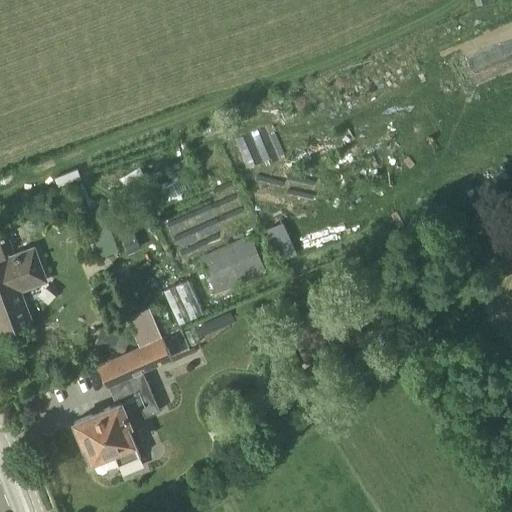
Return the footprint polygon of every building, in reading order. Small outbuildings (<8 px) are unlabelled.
[(272,157),(268,144),(258,147),(253,132),(236,138),(244,166),(272,157)] [(159,185),(168,200),(182,192),(174,177),(159,185)] [(178,257),(220,240),(214,224),(242,213),(234,193),(164,221),(178,257)] [(104,217),(87,220),(93,254),(110,251),(104,217)] [(216,294),(266,271),(250,235),(200,258),(216,294)] [(7,266),(5,260),(10,259),(1,236),(0,236),(0,331),(1,334),(28,324),(16,291),(40,282),(31,257),(7,266)] [(195,284),(174,289),(180,322),(202,317),(195,284)] [(345,340),(328,304),(309,312),(308,310),(286,320),(304,359),(345,340)] [(127,315),(140,346),(163,337),(149,306),(127,315)] [(126,352),(117,356),(100,364),(117,404),(74,422),(84,444),(85,444),(92,461),(113,452),(118,465),(140,456),(128,426),(131,425),(128,418),(143,412),(145,416),(159,410),(150,387),(143,370),(172,358),(163,337),(140,346),(126,352)] [(291,391),(278,392),(280,409),(293,407),(293,409),(314,404),(329,391),(319,378),(308,387),(291,389),(291,391)]
